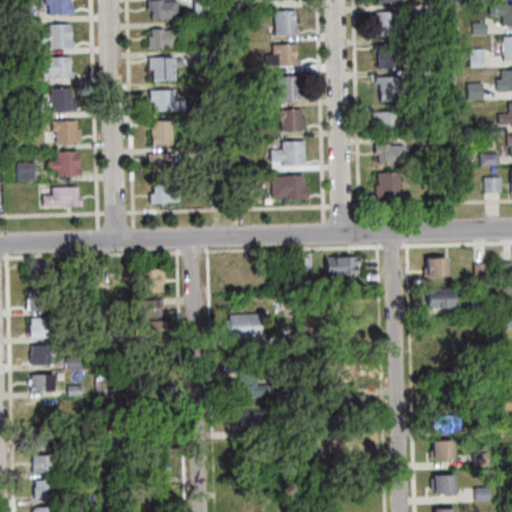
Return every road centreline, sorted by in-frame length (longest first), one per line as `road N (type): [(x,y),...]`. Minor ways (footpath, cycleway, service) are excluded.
road 1 (tertiary): [(511,228),(0,244)]
road 2 (residential): [(398,511),(390,232)]
road 3 (residential): [(197,511),(190,238)]
road 4 (residential): [(114,241),(107,0)]
road 5 (residential): [(340,234),(332,0)]
